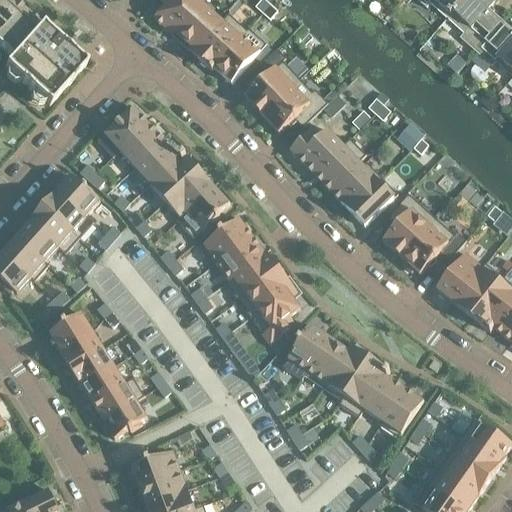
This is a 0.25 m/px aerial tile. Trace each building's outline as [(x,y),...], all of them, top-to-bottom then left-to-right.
[(0,36),(23,11),(10,0),(5,0),(0,5),(0,36)] [(171,37),(204,0),(203,0),(156,0),(156,1),(165,8),(154,21),(171,37)] [(194,57),(230,17),(228,16),(222,23),(201,5),(205,1),(204,0),(171,37),(172,37),(175,35),(190,48),(187,51),(194,57)] [(416,0),(427,9),(431,5),(447,20),(465,0),(416,0)] [(465,0),(447,20),(464,35),(460,39),(476,53),(503,24),(488,11),(496,3),(491,0),(465,0)] [(263,16),(271,7),(263,1),(255,9),(263,16)] [(278,14),(271,7),(263,16),(270,23),(278,14)] [(0,49),(9,57),(38,25),(23,11),(0,36),(0,49)] [(211,72),(247,32),(230,17),(194,57),(211,72)] [(511,32),(503,24),(476,53),(492,68),(496,63),(511,77),(511,32)] [(23,86),(60,45),(38,25),(9,57),(12,59),(4,68),(23,86)] [(232,86),(267,47),(248,31),(247,32),(211,72),(212,73),(215,71),(232,86)] [(63,42),(60,45),(23,86),(48,108),(85,67),(75,58),(78,55),(63,42)] [(327,55),(320,48),(312,57),(319,64),(327,55)] [(293,88),(300,82),(283,64),(286,61),(277,52),(260,68),(269,77),(245,99),(262,118),(293,88)] [(335,61),(327,55),(319,64),(327,70),(335,61)] [(312,95),(300,82),(293,88),(262,118),(279,136),(294,121),(303,130),(328,106),(315,92),(312,95)] [(376,117),(384,109),(376,102),(368,111),(376,117)] [(383,124),(391,115),(384,109),(376,117),(383,124)] [(112,160),(149,126),(134,110),(97,143),(112,160)] [(135,171),(165,143),(149,126),(112,160),(113,161),(120,154),(135,171)] [(313,177),(343,148),(328,132),(321,138),(313,130),(290,153),(312,176),(313,177)] [(413,151),(421,142),(414,136),(406,145),(413,151)] [(334,198),(367,165),(363,161),(367,158),(350,141),(343,148),(313,177),(334,198)] [(429,149),(421,142),(413,151),(421,158),(429,149)] [(180,160),(180,159),(165,143),(135,171),(150,187),(180,160)] [(165,204),(200,173),(184,156),(180,159),(180,160),(150,187),(165,204)] [(349,214),(383,181),(369,167),(367,165),(334,198),(349,214)] [(96,176),(87,168),(80,175),(89,183),(96,176)] [(177,224),(215,190),(200,173),(165,204),(180,220),(177,224)] [(105,184),(96,176),(89,183),(98,191),(105,184)] [(470,183),(463,176),(455,185),(462,192),(470,183)] [(63,187),(57,193),(86,219),(87,219),(100,204),(95,199),(96,198),(85,188),(84,189),(73,179),(64,188),(63,187)] [(398,197),(383,181),(349,214),(365,230),(398,197)] [(478,190),(470,183),(462,192),(470,199),(478,190)] [(230,207),(215,190),(177,224),(193,241),(211,224),(212,226),(220,219),(219,217),(230,207)] [(94,225),(87,219),(86,219),(57,193),(43,209),(80,241),(94,225)] [(383,244),(401,260),(436,221),(408,196),(388,219),(397,228),(383,244)] [(130,206),(121,198),(115,206),(123,214),(130,206)] [(80,241),(43,209),(30,224),(66,256),(71,251),(80,241)] [(495,209),(487,218),(496,225),(503,216),(495,209)] [(144,224),(136,214),(129,221),(136,230),(144,224)] [(213,268),(253,239),(239,221),(223,233),(222,231),(213,238),(214,240),(200,250),(213,268)] [(466,244),(457,235),(455,238),(436,221),(401,260),(405,264),(402,267),(411,275),(414,272),(420,277),(434,261),(440,254),(449,262),(466,244)] [(66,256),(30,224),(16,239),(45,265),(46,264),(58,251),(65,257),(66,256)] [(136,230),(144,239),(152,233),(144,224),(136,230)] [(121,235),(114,228),(106,237),(113,244),(121,235)] [(113,244),(106,237),(98,246),(105,253),(113,244)] [(45,265),(16,239),(3,254),(32,280),(31,281),(34,284),(49,268),(46,264),(45,265)] [(265,256),(253,239),(213,268),(217,273),(226,285),(226,286),(265,256)] [(176,262),(168,253),(160,259),(168,269),(176,262)] [(32,280),(3,254),(0,257),(0,280),(5,286),(3,289),(12,297),(14,294),(17,296),(31,281),(32,280)] [(238,303),(280,272),(267,254),(265,256),(226,286),(226,285),(225,285),(238,303)] [(453,305),(482,269),(465,255),(436,292),(453,305)] [(95,266),(87,259),(80,269),(87,275),(95,266)] [(183,272),(176,262),(168,269),(176,278),(183,272)] [(472,320),(503,280),(485,265),(482,269),(453,305),(472,320)] [(292,288),(280,272),(238,303),(250,320),(292,288)] [(86,287),(79,279),(70,287),(77,295),(86,287)] [(489,334),(511,305),(511,286),(503,280),(472,320),(489,334)] [(298,296),(292,288),(250,320),(254,325),(263,336),(262,337),(270,348),(297,329),(289,319),(300,311),(292,300),(298,296)] [(206,300),(199,291),(191,297),(198,306),(206,300)] [(70,301),(64,293),(55,301),(62,309),(70,301)] [(213,310),(206,300),(198,306),(205,316),(213,310)] [(46,309),(53,317),(62,309),(55,301),(46,309)] [(113,315),(105,305),(97,312),(105,321),(113,315)] [(511,344),(511,342),(511,305),(489,334),(490,335),(494,330),(501,336),(511,344)] [(105,321),(112,330),(120,324),(113,315),(105,321)] [(93,333),(82,316),(75,320),(74,318),(62,326),(63,327),(50,336),(57,347),(56,347),(60,354),(93,333)] [(231,334),(224,325),(216,330),(223,340),(231,334)] [(304,378),(330,340),(310,327),(301,341),(300,340),(294,349),(296,350),(283,369),(302,382),(305,378),(304,378)] [(70,371),(103,351),(93,333),(60,354),(70,371)] [(238,344),(231,334),(223,340),(230,350),(238,344)] [(348,352),(347,352),(330,340),(304,378),(305,378),(322,390),(348,352)] [(141,351),(134,341),(126,347),(133,357),(141,351)] [(342,403),(370,360),(360,354),(362,352),(352,345),(347,352),(348,352),(322,390),(341,402),(342,403)] [(81,389),(114,368),(103,351),(70,371),(81,389)] [(133,357),(140,366),(149,361),(141,351),(133,357)] [(363,412),(389,373),(370,360),(342,403),(341,402),(338,406),(359,420),(364,412),(363,412)] [(125,385),(114,368),(81,389),(93,407),(126,386),(125,385)] [(382,424),(405,391),(387,379),(390,374),(389,373),(363,412),(364,412),(382,424)] [(166,384),(159,374),(150,380),(158,390),(166,384)] [(136,403),(137,404),(145,399),(133,380),(125,385),(126,386),(93,407),(103,424),(136,403)] [(158,390),(165,399),(173,394),(166,384),(158,390)] [(401,437),(424,403),(405,391),(382,424),(379,428),(398,441),(401,437)] [(279,402),(272,392),(264,397),(270,407),(279,402)] [(285,412),(279,402),(270,407),(277,417),(285,412)] [(148,421),(137,404),(136,403),(103,424),(115,442),(129,433),(131,435),(142,427),(141,425),(148,421)] [(428,414),(436,419),(443,409),(434,404),(428,414)] [(511,446),(474,420),(462,438),(502,466),(507,459),(505,458),(505,457),(511,447),(511,446)] [(425,436),(431,427),(423,421),(416,431),(425,436)] [(302,437),(295,427),(287,432),(293,442),(302,437)] [(418,446),(425,436),(416,431),(410,441),(418,446)] [(308,447),(302,437),(293,442),(300,453),(308,447)] [(368,446),(360,437),(352,444),(360,453),(368,446)] [(502,466),(462,438),(450,455),(490,483),(502,466)] [(376,455),(368,446),(360,453),(368,462),(376,455)] [(208,463),(217,458),(210,447),(202,453),(208,463)] [(180,473),(173,453),(158,459),(158,457),(145,462),(145,464),(131,469),(138,488),(180,473)] [(402,470),(409,460),(401,455),(394,465),(402,470)] [(478,499),(490,483),(450,455),(439,471),(478,499)] [(228,475),(222,465),(213,470),(220,480),(228,475)] [(395,480),(402,470),(394,465),(387,475),(395,480)] [(469,511),(478,499),(439,471),(426,489),(434,494),(435,493),(462,511),(469,511)] [(146,507),(187,492),(180,473),(138,488),(146,507)] [(235,485),(228,475),(220,480),(226,490),(235,485)] [(49,492),(35,499),(32,497),(25,500),(24,504),(7,511),(6,511),(62,511),(59,503),(55,505),(49,492)] [(194,511),(187,492),(146,507),(147,511),(193,511),(195,511),(194,511)] [(462,511),(435,493),(434,494),(422,511),(424,511),(462,511)] [(376,510),(385,502),(378,494),(369,503),(376,510)] [(360,511),(361,511),(373,511),(376,510),(369,503),(360,511)]
